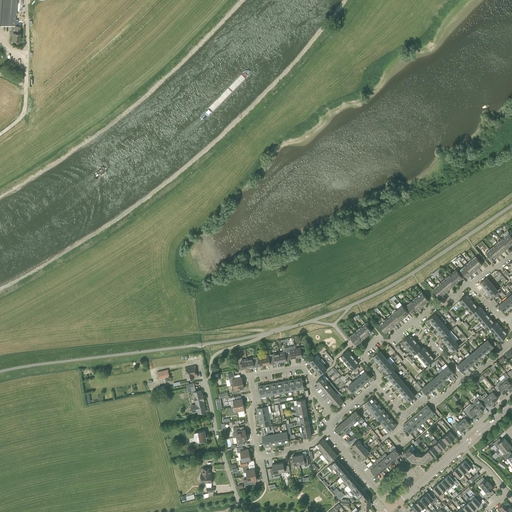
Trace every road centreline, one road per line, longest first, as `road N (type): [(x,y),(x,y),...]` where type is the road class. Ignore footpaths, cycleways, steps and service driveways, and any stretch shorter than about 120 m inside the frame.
road 1 (residential): [(257,454),(248,413),(254,374),(306,371),(332,419)]
road 2 (residential): [(259,511),(232,483),(200,365)]
